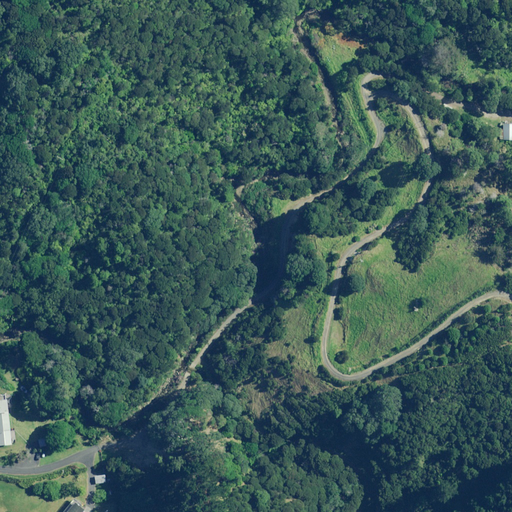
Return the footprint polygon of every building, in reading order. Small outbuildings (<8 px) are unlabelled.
[(511,124),(503,124),(503,140),(511,140),(511,124)] [(0,445),(12,444),(6,395),(0,395),(0,445)] [(49,445),(48,438),(38,440),(39,447),(49,445)] [(106,483),(105,475),(95,476),(96,484),(106,483)] [(83,511),(85,510),(80,507),(82,504),(74,498),(63,511),(83,511)]
